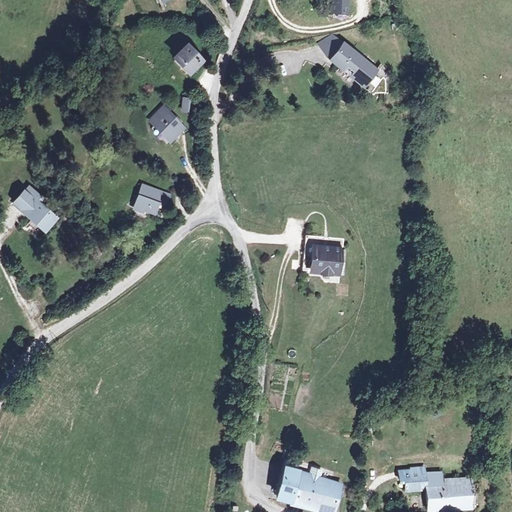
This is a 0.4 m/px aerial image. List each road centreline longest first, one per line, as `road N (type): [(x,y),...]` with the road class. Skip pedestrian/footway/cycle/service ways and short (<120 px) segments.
road 1 (unclassified): [(212,209),(239,243),(253,389),(251,482),(273,511)]
road 2 (unclassified): [(0,395),(31,349),(212,209)]
road 3 (unclassified): [(212,209),(218,82),(250,0)]
road 4 (track): [(0,105),(94,46),(98,10),(109,0)]
